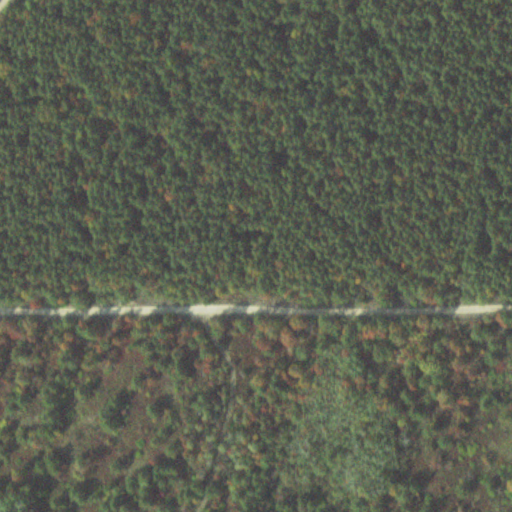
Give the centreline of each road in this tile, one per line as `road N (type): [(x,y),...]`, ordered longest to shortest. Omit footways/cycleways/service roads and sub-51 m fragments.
road 1 (track): [(0,306),(204,314),(511,309)]
road 2 (track): [(204,314),(229,372),(215,459),(191,511)]
